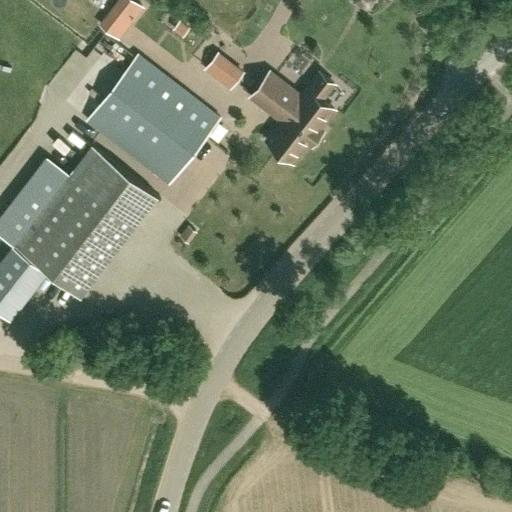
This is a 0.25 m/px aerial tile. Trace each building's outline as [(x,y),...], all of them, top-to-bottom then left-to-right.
[(137,0),(115,0),(99,22),(119,37),(144,5),(137,0)] [(217,77),(231,59),(218,49),(204,67),(217,77)] [(169,183),(222,115),(140,51),(87,119),(169,183)] [(245,69),(231,59),(217,77),(230,87),(245,69)] [(270,70),(252,94),(283,119),(267,139),(294,159),(334,107),(322,98),(334,82),(320,71),(301,95),(270,70)] [(73,169),(17,240),(82,291),(159,192),(94,142),(73,169)] [(0,226),(17,240),(73,169),(51,153),(0,217),(0,226)] [(195,222),(183,232),(193,242),(204,232),(195,222)] [(0,307),(11,316),(48,270),(15,244),(0,262),(0,307)]
